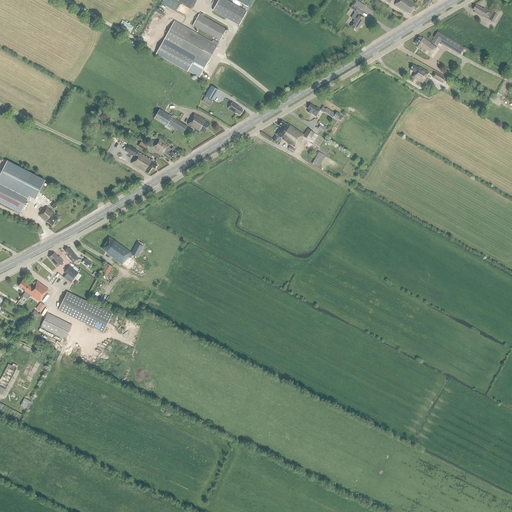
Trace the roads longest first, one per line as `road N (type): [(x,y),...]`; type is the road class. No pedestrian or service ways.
road 1 (unclassified): [(0,277),(470,0)]
road 2 (primary): [(0,269),(454,0)]
